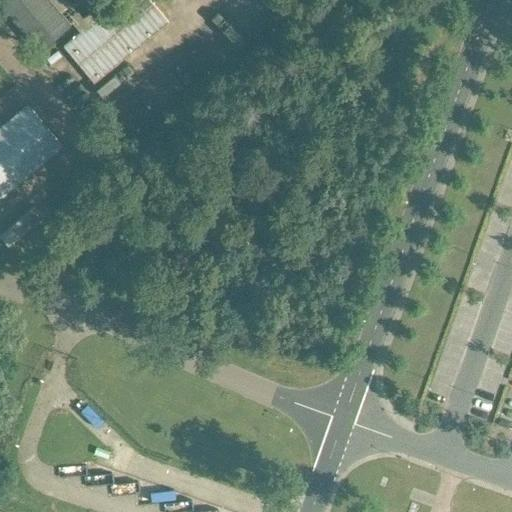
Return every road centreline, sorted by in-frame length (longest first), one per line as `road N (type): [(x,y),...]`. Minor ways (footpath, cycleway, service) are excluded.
road 1 (unclassified): [(491,0),(340,428)]
road 2 (unclassified): [(340,428),(0,284)]
road 3 (unclassified): [(511,249),(437,461)]
